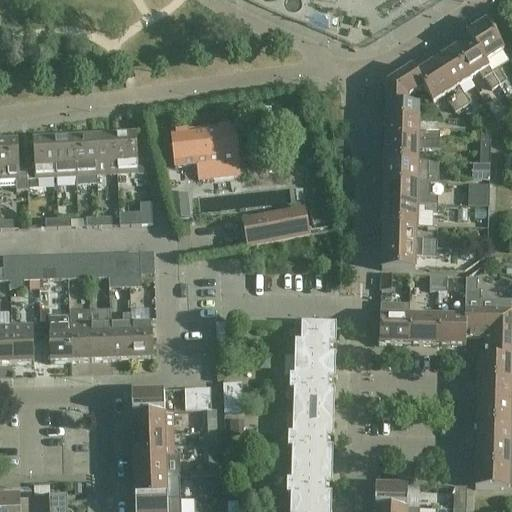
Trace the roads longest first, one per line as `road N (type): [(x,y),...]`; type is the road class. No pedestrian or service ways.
road 1 (residential): [(98,389),(167,386),(161,245),(0,252)]
road 2 (residential): [(343,511),(356,301)]
road 3 (residential): [(98,389),(106,511)]
